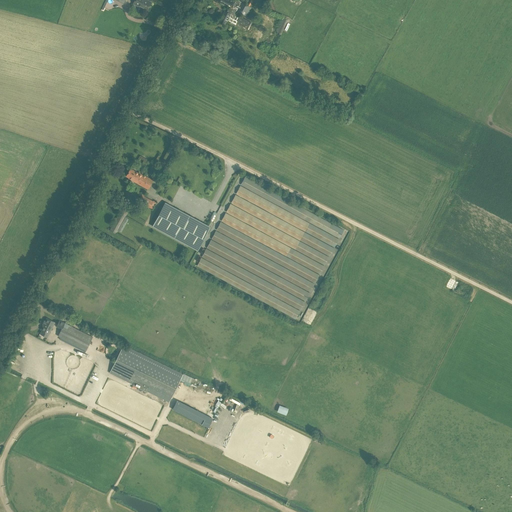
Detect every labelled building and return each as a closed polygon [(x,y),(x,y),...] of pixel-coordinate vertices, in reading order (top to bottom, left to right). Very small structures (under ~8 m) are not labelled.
[(152,2),(148,0),(134,0),(133,4),(147,11),(152,2)] [(249,30),(253,24),(240,16),(238,16),(234,13),(236,10),(246,16),(251,7),(250,7),(250,6),(250,5),(251,5),(251,4),(251,3),(252,3),(253,1),(252,1),(253,0),(253,1),(253,0),(250,0),(248,5),(237,0),(215,0),(230,8),(226,12),(224,11),(218,22),(224,25),(226,20),(234,24),(233,25),(236,26),(238,24),(247,29),(249,30)] [(283,17),(276,32),(281,35),(288,19),(283,17)] [(196,191),(213,158),(204,154),(187,187),(196,191)] [(215,160),(209,171),(212,172),(218,162),(215,160)] [(133,181),(148,189),(153,180),(139,172),(139,173),(131,168),(126,176),(134,180),(133,181)] [(245,176),(196,266),(295,319),(344,230),(245,176)] [(138,201),(142,204),(146,197),(144,196),(144,195),(142,194),(138,201)] [(152,200),(151,200),(147,206),(152,209),(156,202),(153,200),(152,200)] [(153,225),(197,249),(210,227),(165,203),(153,225)] [(118,214),(109,231),(115,234),(129,209),(123,206),(118,214)] [(448,276),(444,285),(449,288),(454,279),(448,276)] [(306,305),(299,320),(309,324),(315,309),(306,305)] [(55,322),(54,322),(47,318),(41,329),(49,333),(55,322)] [(56,326),(61,329),(65,322),(59,320),(56,326)] [(58,336),(86,350),(93,337),(65,322),(61,329),(58,336)] [(169,402),(180,380),(184,382),(183,383),(189,386),(193,378),(183,373),(183,374),(124,344),(121,350),(110,373),(137,386),(139,390),(140,390),(144,390),(169,402)] [(223,410),(235,409),(234,403),(231,403),(231,401),(222,402),(223,410)] [(202,424),(207,415),(180,402),(175,411),(202,424)] [(207,415),(202,424),(207,426),(211,417),(207,415)]
